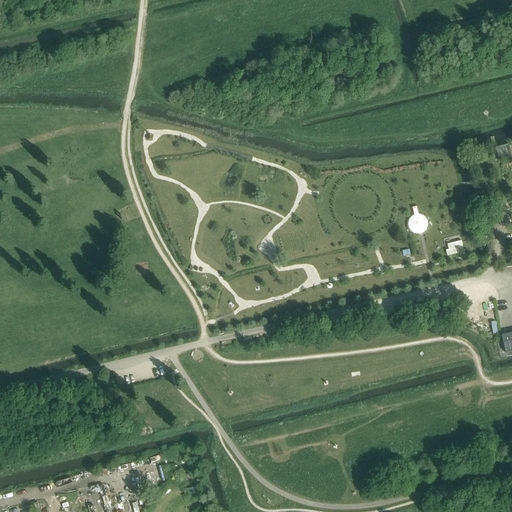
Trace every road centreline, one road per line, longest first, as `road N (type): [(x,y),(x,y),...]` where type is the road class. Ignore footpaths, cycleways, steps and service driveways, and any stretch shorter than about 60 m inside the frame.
road 1 (unknown): [(313,511),(257,506),(219,432),(171,377),(179,369)]
road 2 (unclassified): [(0,393),(204,343)]
road 3 (unknown): [(511,478),(373,511)]
